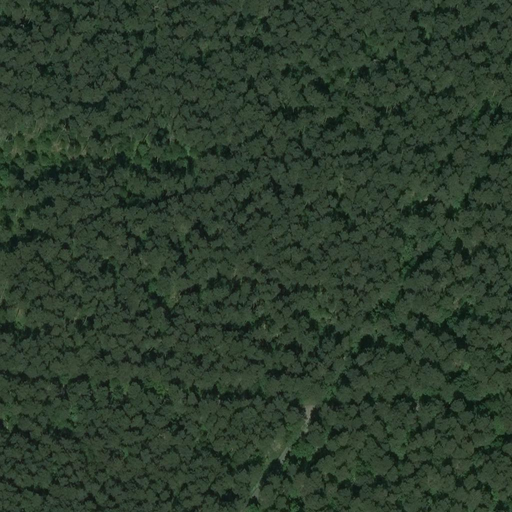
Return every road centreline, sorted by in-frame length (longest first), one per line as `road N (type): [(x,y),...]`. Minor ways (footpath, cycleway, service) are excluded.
road 1 (unclassified): [(319,411),(0,386)]
road 2 (residential): [(511,404),(319,411)]
road 3 (residential): [(319,411),(246,511)]
